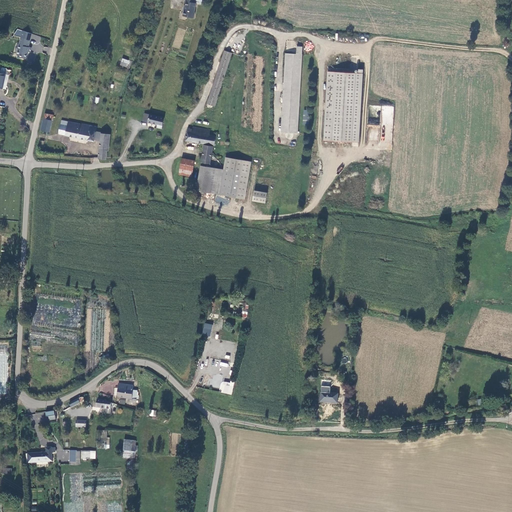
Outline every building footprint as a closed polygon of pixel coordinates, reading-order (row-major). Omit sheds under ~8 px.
[(194,0),(184,0),(186,1),(185,5),(184,4),(183,9),(182,15),(193,17),(194,11),(193,11),(195,2),(194,2),(194,0)] [(25,60),(33,34),(16,29),(14,35),(21,37),(15,57),(25,60)] [(302,46),(297,45),(297,49),(297,52),(287,52),(281,131),(297,132),(302,46)] [(233,51),(225,49),(207,102),(215,105),(233,51)] [(122,58),(120,66),(129,68),(130,60),(122,58)] [(363,73),(328,71),(324,139),(359,142),(363,73)] [(53,111),(44,110),(41,127),(50,128),(53,111)] [(161,126),(162,123),(163,115),(149,112),(147,120),(157,122),(156,125),(161,126)] [(81,123),(76,122),(62,118),(59,131),(94,140),(96,128),(97,125),(81,122),(81,123)] [(210,128),(194,125),(193,130),(188,129),(186,139),(214,143),(216,134),(210,134),(210,128)] [(98,157),(106,158),(107,148),(109,148),(110,132),(100,131),(99,141),(98,157)] [(209,165),(212,145),(204,144),(201,164),(209,165)] [(251,160),(226,156),(224,168),(210,165),(206,191),(245,197),(251,160)] [(182,157),(178,173),(191,175),(194,159),(182,157)] [(205,190),(209,165),(201,164),(197,189),(205,190)] [(267,191),(255,189),(253,199),(265,201),(267,191)] [(201,335),(210,337),(212,324),(204,323),(201,335)] [(232,395),(234,388),(230,387),(223,385),(221,392),(232,395)] [(324,389),(323,390),(323,393),(321,393),(321,401),(337,403),(338,394),(331,393),(331,391),(330,390),(324,389)] [(78,402),(77,398),(68,403),(70,407),(78,402)] [(109,408),(110,402),(105,400),(96,399),(95,407),(109,408)] [(53,410),(44,411),(45,416),(48,416),(48,419),(54,418),(53,410)] [(75,418),(75,428),(84,428),(84,419),(75,418)] [(107,430),(97,430),(96,448),(109,449),(110,437),(107,437),(107,430)] [(137,439),(125,439),(125,457),(137,456),(137,450),(136,450),(137,439)] [(54,451),(54,446),(46,447),(46,452),(25,453),(26,462),(52,460),(51,452),(54,451)] [(78,452),(75,452),(75,462),(68,462),(68,465),(78,465),(78,452)] [(94,460),(94,452),(81,452),(81,460),(94,460)]
